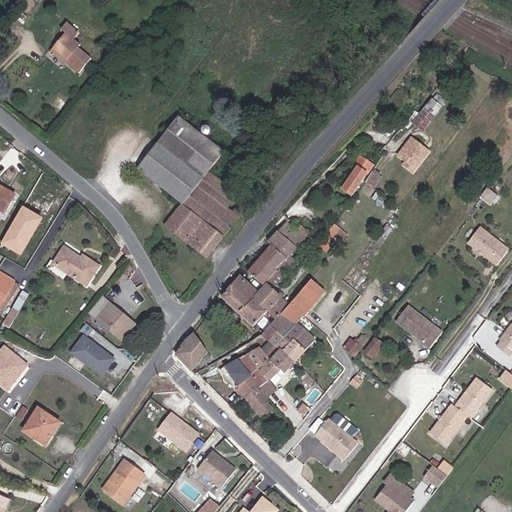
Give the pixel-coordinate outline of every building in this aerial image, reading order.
[(403,40),(409,34),(415,21),(405,15),(402,20),(393,33),(403,40)] [(88,55),(76,45),(67,38),(70,34),(76,27),(64,17),(58,25),(64,30),(52,43),(64,54),(60,58),(75,71),(88,55)] [(76,45),(79,41),(70,34),(67,38),(76,45)] [(60,58),(64,54),(52,43),(48,48),(60,58)] [(416,123),(425,129),(439,113),(430,105),(416,123)] [(406,124),(410,127),(420,115),(416,112),(406,124)] [(197,167),(209,176),(227,155),(182,118),(140,170),(171,196),(194,170),(197,167)] [(408,165),(418,172),(433,151),(414,138),(402,156),(410,161),(408,165)] [(348,191),(357,197),(379,168),(366,159),(358,171),(361,174),(348,191)] [(206,179),(209,176),(197,167),(194,170),(206,179)] [(233,213),(228,208),(237,195),(221,184),(228,175),(222,169),(212,179),(209,176),(206,179),(194,170),(171,196),(184,206),(167,228),(206,258),(241,214),(235,211),(233,213)] [(0,211),(1,212),(10,196),(0,190),(0,211)] [(1,212),(12,217),(21,201),(10,196),(1,212)] [(9,245),(29,256),(50,216),(30,205),(9,245)] [(301,249),(308,241),(295,229),(291,226),(284,234),(287,237),(301,249)] [(481,227),(469,243),(498,265),(510,250),(481,227)] [(267,261),(282,273),(301,249),(287,237),(267,261)] [(77,260),(65,249),(63,252),(58,257),(52,264),(82,291),(97,273),(82,260),(78,264),(75,262),(77,260)] [(280,288),(288,278),(282,273),(267,261),(254,277),(268,287),(270,286),(275,290),(277,286),(280,288)] [(286,312),(293,304),(282,295),(275,290),(269,297),(245,279),(240,275),(222,298),(257,328),(268,315),(277,323),(286,312)] [(286,312),(292,317),(315,291),(320,294),(329,285),(317,275),(293,304),(286,312)] [(16,284),(3,277),(0,280),(0,310),(2,308),(14,287),(16,284)] [(21,292),(14,287),(2,308),(9,312),(21,292)] [(18,317),(28,300),(22,297),(12,314),(18,317)] [(123,323),(115,316),(117,314),(101,300),(87,317),(120,345),(134,329),(125,321),(123,323)] [(410,305),(397,321),(432,348),(444,332),(410,305)] [(265,337),(274,345),(295,320),(292,317),(286,312),(277,323),(265,337)] [(10,324),(13,326),(18,317),(12,314),(7,322),(10,324)] [(305,329),(295,320),(274,345),(283,353),(284,354),(293,343),(305,329)] [(511,349),(511,326),(501,342),(503,344),(511,349)] [(293,343),(305,352),(316,339),(305,329),(293,343)] [(117,362),(87,340),(75,356),(105,378),(117,362)] [(366,351),(373,357),(382,345),(375,340),(366,351)] [(194,373),(206,357),(194,341),(186,343),(176,356),(194,373)] [(136,347),(131,342),(127,347),(132,351),(136,347)] [(0,353),(0,382),(10,391),(33,365),(9,343),(0,353)] [(295,364),(305,352),(293,343),(284,354),(295,364)] [(500,348),(511,356),(511,355),(511,349),(503,344),(500,348)] [(347,369),(354,360),(363,349),(358,345),(354,350),(351,348),(348,352),(344,349),(337,359),(347,369)] [(271,382),(281,372),(273,363),(260,350),(249,356),(271,382)] [(281,372),(284,376),(295,364),(284,354),(283,353),(273,363),(281,372)] [(262,392),(271,382),(249,356),(239,362),(260,389),(262,392)] [(228,368),(242,386),(246,383),(254,394),(260,389),(239,362),(228,368)] [(354,376),(360,381),(367,371),(362,367),(354,376)] [(455,398),(435,427),(450,439),(472,409),(475,411),(496,381),(480,370),(458,400),(455,398)] [(279,391),(271,382),(262,392),(268,401),(279,391)] [(242,386),(236,390),(245,402),(248,399),(254,394),(246,383),(242,386)] [(254,394),(248,399),(266,424),(279,415),(268,401),(262,392),(260,389),(254,394)] [(304,420),(309,413),(303,408),(298,415),(304,420)] [(189,448),(202,431),(175,410),(162,427),(189,448)] [(26,433),(49,447),(61,426),(38,413),(26,433)] [(329,420),(316,438),(331,450),(332,448),(335,451),(334,452),(347,462),(360,444),(329,420)] [(213,445),(198,463),(222,483),(237,464),(224,453),(223,454),(221,453),(220,450),(213,445)] [(128,503),(148,473),(126,458),(115,475),(118,477),(109,490),(128,503)] [(448,475),(454,468),(445,461),(439,469),(448,475)] [(425,477),(430,471),(418,462),(413,469),(425,477)] [(440,487),(448,475),(439,469),(434,465),(426,477),(440,487)] [(109,490),(118,477),(115,475),(106,488),(109,490)] [(411,501),(400,493),(406,485),(393,475),(387,482),(390,485),(379,500),(394,511),(393,511),(409,511),(415,504),(411,501)] [(411,501),(417,493),(406,485),(400,493),(411,501)] [(0,509),(5,511),(13,495),(0,488),(0,509)] [(274,511),(280,504),(264,492),(254,506),(256,508),(254,510),(246,504),(239,511),(274,511)]
